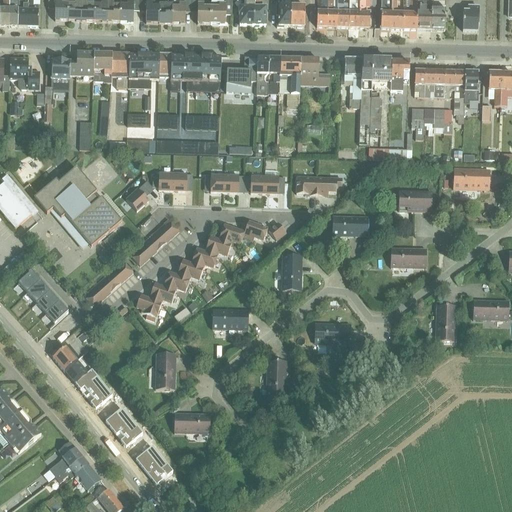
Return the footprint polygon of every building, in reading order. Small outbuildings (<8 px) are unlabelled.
[(0,9),(0,27),(9,28),(9,0),(3,0),(3,9),(0,9)] [(9,0),(9,28),(18,28),(18,10),(15,10),(15,0),(9,0)] [(18,10),(18,28),(28,28),(27,0),(23,0),(24,0),(18,0),(18,10)] [(27,0),(28,28),(38,29),(39,6),(40,6),(40,0),(27,0)] [(68,22),(68,0),(48,0),(48,10),(55,10),(55,22),(56,22),(57,22),(57,23),(58,23),(58,22),(59,22),(68,22)] [(68,0),(68,22),(76,22),(76,24),(81,24),(81,1),(81,0),(68,0)] [(81,0),(81,1),(81,24),(86,24),(86,23),(94,23),(94,0),(81,0)] [(94,0),(94,23),(102,23),(102,24),(107,25),(107,23),(107,1),(107,0),(94,0)] [(120,6),(120,24),(128,24),(128,25),(133,25),(133,24),(134,12),(140,12),(139,0),(124,0),(123,1),(120,1),(120,6)] [(139,0),(140,12),(146,12),(146,25),(146,26),(151,26),(151,25),(159,25),(159,5),(159,0),(158,0),(157,0),(139,0)] [(173,6),(173,25),(181,25),(180,26),(185,26),(185,14),(192,14),(192,0),(183,0),(184,4),(173,4),(173,6)] [(192,0),(192,14),(198,14),(197,26),(198,26),(198,27),(203,27),(202,26),(211,26),(211,8),(204,8),(204,4),(200,4),(200,0),(192,0)] [(210,0),(211,8),(211,26),(220,26),(220,28),(225,28),(225,27),(226,17),(232,17),(232,1),(224,0),(223,0),(210,0)] [(254,28),(254,0),(244,0),(244,8),(238,8),(238,17),(240,17),(240,27),(254,28)] [(254,0),(254,28),(255,28),(255,29),(259,29),(259,28),(266,28),(267,9),(262,9),(262,0),(254,0)] [(291,7),(291,0),(284,0),(284,4),(281,3),(281,1),(276,0),(276,18),(278,18),(278,25),(276,25),(276,30),(284,30),(284,29),(290,29),(291,7)] [(327,30),(327,0),(321,0),(321,13),(317,13),(317,21),(317,29),(327,30)] [(327,0),(327,30),(337,30),(337,1),(334,1),(333,0),(327,0)] [(337,0),(337,1),(337,30),(348,31),(349,13),(348,13),(348,5),(344,5),(343,0),(337,0)] [(349,0),(349,13),(348,31),(359,31),(359,0),(349,0)] [(359,0),(359,31),(370,31),(370,16),(371,16),(371,14),(368,14),(366,14),(366,9),(370,8),(370,0),(359,0)] [(381,0),(381,13),(380,13),(380,15),(382,15),(381,30),(380,30),(380,32),(391,32),(391,0),(381,0)] [(391,0),(391,32),(403,33),(403,14),(397,14),(398,1),(397,0),(391,0)] [(403,14),(403,33),(417,32),(417,0),(407,0),(407,6),(407,8),(410,8),(410,14),(403,14)] [(417,0),(417,32),(425,32),(431,33),(431,15),(426,15),(426,0),(417,0)] [(107,1),(107,23),(108,23),(108,25),(112,25),(112,23),(120,24),(120,6),(114,6),(114,2),(107,1)] [(159,5),(159,25),(159,26),(173,26),(173,25),(173,6),(159,5)] [(291,7),(290,29),(297,29),(297,30),(302,30),(302,29),(304,29),(305,8),(291,7)] [(463,12),(463,34),(478,35),(478,26),(479,26),(479,8),(468,7),(468,12),(463,12)] [(431,15),(431,33),(445,33),(445,9),(432,9),(431,15)] [(70,63),(69,79),(76,79),(76,82),(93,82),(94,56),(77,55),(77,64),(70,63)] [(94,56),(93,82),(95,83),(103,83),(104,83),(104,85),(111,85),(111,80),(112,56),(106,56),(101,56),(94,56)] [(112,56),(111,80),(117,80),(117,90),(128,91),(129,56),(112,56)] [(159,60),(159,74),(159,81),(170,81),(171,71),(171,58),(159,57),(159,60)] [(200,74),(201,58),(183,58),(183,74),(190,74),(190,78),(200,78),(200,74)] [(201,58),(200,74),(207,75),(207,82),(216,82),(215,92),(220,92),(220,75),(218,75),(219,59),(201,58)] [(257,84),(257,60),(244,59),(244,73),(226,72),(226,95),(251,96),(251,84),(257,84)] [(0,85),(3,86),(3,90),(3,93),(9,93),(9,82),(10,78),(4,77),(4,60),(0,60),(0,85)] [(159,74),(159,60),(143,60),(143,73),(146,73),(159,74)] [(257,60),(257,84),(256,96),(265,96),(265,98),(268,98),(268,96),(268,87),(268,85),(266,85),(265,82),(265,79),(268,76),(269,60),(257,60)] [(269,60),(268,76),(273,76),(273,85),(270,85),(270,87),(268,87),(268,96),(279,96),(281,61),(269,60)] [(10,78),(9,82),(18,82),(18,89),(21,91),(40,92),(40,73),(28,73),(29,61),(10,61),(10,78)] [(281,61),(279,96),(279,104),(283,105),(283,96),(287,96),(286,115),(299,115),(299,88),(300,61),(281,61)] [(300,61),(299,88),(329,89),(330,77),(319,76),(319,61),(312,61),(308,61),(300,61)] [(69,79),(70,63),(51,62),(51,63),(52,63),(52,80),(51,80),(51,82),(51,89),(45,89),(44,123),(52,124),(53,93),(69,93),(69,79)] [(353,89),(350,88),(349,111),(360,111),(361,95),(361,93),(362,62),(345,62),(344,83),(353,83),(353,89)] [(362,62),(361,93),(372,93),(372,88),(372,85),(372,63),(362,62)] [(372,85),(372,88),(374,88),(374,93),(379,93),(383,94),(383,101),(388,101),(388,94),(390,95),(390,85),(391,63),(372,63),(372,85)] [(390,85),(390,95),(402,94),(402,86),(409,87),(410,64),(391,63),(390,85)] [(171,71),(170,81),(170,100),(180,100),(181,71),(171,71)] [(424,100),(425,73),(415,72),(414,100),(424,100)] [(425,73),(424,100),(434,100),(435,73),(425,73)] [(435,73),(434,100),(445,100),(445,73),(435,73)] [(445,73),(445,100),(450,101),(450,93),(454,93),(455,73),(445,73)] [(455,73),(454,93),(453,117),(456,117),(456,122),(458,122),(458,126),(463,126),(464,106),(465,73),(455,73)] [(465,73),(464,106),(469,106),(469,103),(478,104),(479,95),(479,92),(478,92),(478,76),(479,76),(479,73),(465,73)] [(500,109),(501,75),(501,74),(489,74),(488,76),(489,77),(488,101),(494,101),(494,109),(500,109)] [(511,75),(501,75),(500,109),(506,109),(507,100),(511,99),(511,75)] [(192,79),(192,92),(200,92),(200,79),(192,79)] [(361,95),(360,111),(359,148),(369,148),(369,146),(372,95),(372,93),(361,93),(361,95)] [(372,95),(369,146),(380,146),(382,101),(379,100),(379,95),(372,95)] [(19,104),(10,104),(10,117),(18,117),(22,117),(22,110),(19,109),(19,104)] [(482,108),(482,113),(482,124),(491,124),(491,108),(482,108)] [(101,111),(100,129),(108,130),(109,112),(101,111)] [(423,132),(424,111),(412,111),(411,132),(416,132),(416,142),(423,142),(423,132)] [(424,111),(423,132),(429,132),(428,138),(433,138),(433,136),(434,112),(424,111)] [(434,112),(433,136),(444,136),(444,112),(434,112)] [(444,112),(444,136),(453,136),(453,127),(452,127),(452,112),(444,112)] [(122,113),(122,126),(145,127),(146,114),(122,113)] [(80,125),(80,153),(90,153),(91,125),(80,125)] [(306,126),(306,136),(321,136),(321,127),(306,126)] [(8,136),(7,151),(15,151),(15,137),(8,136)] [(388,151),(388,163),(407,163),(407,162),(412,162),(413,136),(407,136),(407,152),(388,151)] [(27,138),(27,148),(41,148),(41,138),(27,138)] [(110,143),(109,155),(125,154),(126,154),(127,144),(126,144),(110,143)] [(298,143),(297,155),(301,156),(301,154),(306,154),(306,147),(302,147),(302,143),(298,143)] [(388,163),(388,151),(369,151),(369,162),(388,163)] [(494,153),(484,152),(484,162),(494,162),(494,153)] [(454,153),(454,160),(455,160),(455,165),(462,165),(462,153),(454,153)] [(511,156),(499,156),(498,165),(511,165),(511,156)] [(119,221),(102,200),(99,202),(94,197),(97,194),(77,170),(59,185),(56,182),(34,201),(47,216),(50,214),(53,212),(61,221),(65,218),(89,246),(91,250),(122,224),(119,221)] [(454,172),(453,191),(489,193),(490,173),(454,172)] [(152,190),(156,190),(158,190),(158,193),(172,194),(173,175),(159,175),(159,177),(153,176),(152,190)] [(173,175),(172,194),(186,194),(186,193),(187,182),(193,182),(193,177),(187,177),(187,176),(173,175)] [(4,186),(0,189),(0,213),(15,232),(32,218),(33,219),(38,214),(7,177),(1,182),(4,186)] [(211,183),(210,194),(210,195),(224,196),(225,177),(211,177),(205,177),(205,182),(211,183)] [(225,177),(224,196),(238,196),(238,195),(239,183),(245,184),(245,179),(239,178),(225,177)] [(245,179),(245,184),(251,184),(250,195),(250,196),(264,197),(265,179),(251,178),(250,179),(245,179)] [(265,179),(264,197),(278,197),(278,196),(278,185),(284,185),(285,180),(279,180),(279,179),(265,179)] [(316,199),(317,180),(297,180),(296,197),(309,197),(309,198),(316,199)] [(317,180),(316,199),(323,199),(323,198),(328,198),(328,195),(336,195),(336,192),(341,192),(342,180),(317,180)] [(142,187),(150,196),(156,190),(152,190),(147,183),(142,187)] [(138,191),(145,200),(150,196),(142,187),(138,191)] [(145,200),(138,191),(137,191),(125,201),(137,214),(149,203),(145,200)] [(371,192),(368,199),(374,202),(377,195),(371,192)] [(399,194),(399,214),(431,215),(432,195),(399,194)] [(102,200),(119,221),(124,217),(106,195),(101,199),(102,200)] [(53,212),(50,214),(82,252),(89,246),(65,218),(61,221),(53,212)] [(148,215),(134,225),(139,233),(153,223),(148,215)] [(333,218),(332,239),(368,240),(368,234),(370,234),(370,230),(368,230),(368,219),(333,218)] [(135,252),(129,257),(140,269),(144,264),(150,260),(153,257),(158,252),(162,249),(162,248),(166,245),(167,244),(172,240),(179,234),(169,222),(162,227),(161,228),(160,230),(159,230),(155,234),(152,237),(150,239),(147,241),(145,242),(142,245),(139,248),(138,249),(135,252)] [(244,235),(242,240),(252,244),(253,244),(254,241),(263,244),(268,232),(248,225),(248,227),(244,226),(241,234),(244,235)] [(269,233),(268,234),(276,243),(277,243),(285,237),(286,235),(278,226),(273,230),(269,233)] [(219,243),(231,247),(232,245),(240,248),(242,240),(244,235),(241,234),(224,228),(219,243)] [(110,238),(104,244),(108,249),(114,243),(110,238)] [(205,255),(218,259),(219,257),(227,260),(231,248),(231,247),(219,243),(215,242),(210,240),(205,255)] [(391,251),(390,270),(426,271),(426,252),(391,251)] [(191,266),(204,271),(205,269),(213,272),(217,260),(218,259),(205,255),(196,252),(191,266)] [(12,263),(0,273),(0,277),(3,281),(18,267),(28,258),(24,253),(12,263)] [(282,258),(281,294),(292,294),(292,296),(296,296),(296,294),(302,294),(303,259),(282,258)] [(87,295),(83,298),(94,310),(98,306),(106,298),(107,298),(111,295),(115,291),(116,290),(119,287),(124,283),(128,279),(133,275),(123,263),(118,267),(114,271),(109,275),(105,279),(97,286),(92,290),(88,294),(87,295)] [(186,282),(190,283),(191,281),(199,283),(203,272),(204,271),(191,266),(182,263),(177,278),(186,282)] [(237,264),(231,273),(235,276),(241,267),(237,264)] [(163,290),(176,294),(177,292),(185,295),(190,283),(186,282),(177,278),(168,275),(163,290)] [(65,317),(28,276),(15,288),(51,329),(65,317)] [(149,301),(161,306),(162,304),(171,307),(175,296),(176,294),(163,290),(154,287),(149,301)] [(207,292),(202,296),(207,304),(213,299),(207,292)] [(161,306),(149,301),(140,298),(136,310),(142,312),(141,316),(146,317),(145,321),(154,325),(161,307),(161,306)] [(197,299),(187,307),(192,313),(201,305),(197,299)] [(474,302),(473,323),(508,324),(509,303),(474,302)] [(29,311),(35,319),(38,316),(32,308),(29,311)] [(436,308),(435,344),(446,345),(446,346),(450,346),(450,345),(455,345),(456,322),(457,320),(458,309),(436,308)] [(115,318),(103,327),(105,329),(116,319),(118,321),(128,312),(125,309),(115,318)] [(181,309),(169,318),(173,324),(186,314),(181,309)] [(213,312),(212,333),(248,333),(249,313),(213,312)] [(315,326),(315,347),(351,348),(351,327),(315,326)] [(79,332),(72,338),(78,344),(85,339),(79,332)] [(64,374),(80,361),(69,347),(53,360),(64,374)] [(156,356),(155,392),(166,392),(166,394),(170,394),(170,393),(175,393),(176,357),(156,356)] [(267,364),(266,400),(277,400),(277,402),(281,402),(281,400),(286,400),(287,377),(288,376),(288,364),(276,364),(267,364)] [(420,365),(414,370),(418,375),(424,370),(420,365)] [(0,431),(0,432),(23,413),(15,404),(10,404),(11,400),(3,392),(0,394),(0,431)] [(23,413),(0,432),(0,445),(3,449),(8,445),(13,451),(18,456),(19,455),(42,437),(34,428),(31,428),(31,424),(23,413)] [(175,421),(173,421),(173,425),(174,425),(174,436),(210,436),(210,417),(175,416),(175,421)] [(164,431),(160,435),(164,441),(170,437),(164,431)] [(55,479),(82,459),(70,444),(59,452),(64,459),(63,460),(60,464),(50,472),(55,479)] [(40,460),(47,468),(59,457),(52,449),(40,460)] [(82,459),(55,479),(60,485),(63,483),(63,482),(69,477),(71,481),(74,478),(81,473),(89,467),(82,459)] [(81,473),(74,478),(87,495),(102,483),(89,467),(81,473)] [(45,470),(38,474),(43,482),(50,477),(45,470)] [(95,501),(86,508),(82,511),(100,511),(95,507),(100,504),(106,511),(122,511),(124,510),(108,491),(95,501)] [(86,508),(95,501),(91,495),(82,503),(86,508)] [(52,499),(44,505),(48,510),(57,504),(52,499)]
